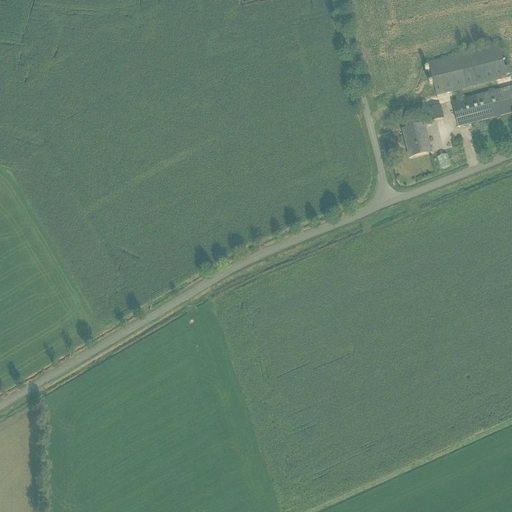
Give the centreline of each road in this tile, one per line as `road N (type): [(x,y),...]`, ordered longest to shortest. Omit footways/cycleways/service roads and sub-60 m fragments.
road 1 (unclassified): [(0,406),(246,263),(387,203)]
road 2 (unclassified): [(387,203),(336,0)]
road 3 (unclassified): [(387,203),(511,153)]
